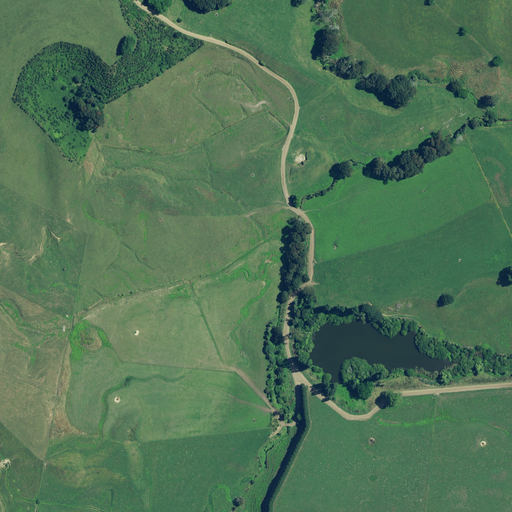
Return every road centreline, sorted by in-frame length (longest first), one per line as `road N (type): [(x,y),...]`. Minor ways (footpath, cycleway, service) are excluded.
road 1 (track): [(135,0),(180,29),(243,52),(295,97),(283,183),(311,227),(309,280),(290,298),(286,325),(299,377),(355,417),(395,393),(511,384)]
road 2 (track): [(266,511),(301,429),(298,387)]
